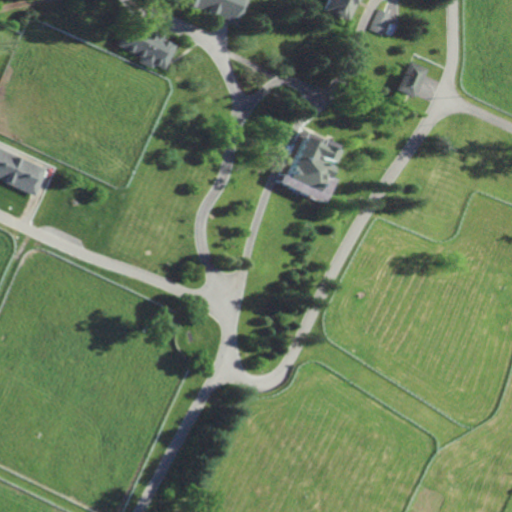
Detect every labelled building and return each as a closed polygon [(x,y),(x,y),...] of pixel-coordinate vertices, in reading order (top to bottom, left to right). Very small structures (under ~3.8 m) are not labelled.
[(240,0),(229,27),(165,0),(240,0)] [(351,0),(342,20),(318,9),(322,0),(351,0)] [(378,34),(366,28),(376,9),(388,15),(378,34)] [(152,33),(154,28),(162,32),(159,38),(172,45),(160,70),(150,65),(147,69),(133,62),(135,57),(112,46),(126,19),(152,33)] [(408,97),(391,88),(405,60),(422,68),(408,97)] [(322,139),(323,137),(336,143),(327,163),(310,156),(309,160),(327,168),(323,177),(327,178),(317,200),(273,180),(298,127),(322,139)] [(33,195),(0,181),(0,147),(45,166),(33,195)]
